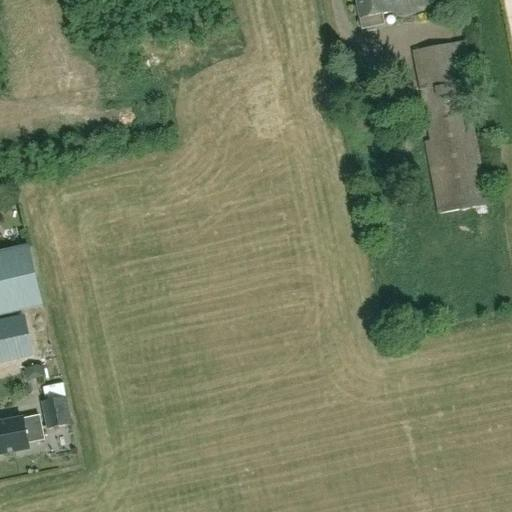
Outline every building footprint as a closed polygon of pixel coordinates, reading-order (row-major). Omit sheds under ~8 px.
[(355,0),(360,21),(361,20),(363,30),(384,26),(382,16),(389,14),(385,0),(355,0)] [(426,0),(385,0),(389,14),(396,13),(396,17),(418,13),(417,8),(428,6),(426,0)] [(466,43),(454,45),(414,52),(430,142),(426,142),(439,215),(487,206),(472,122),(467,123),(461,86),(474,84),(466,43)] [(353,121),(370,118),(362,78),(345,81),(353,121)] [(394,113),(370,118),(353,121),(356,133),(397,126),(394,113)] [(0,316),(42,306),(28,246),(0,252),(0,316)] [(46,396),(67,395),(66,383),(45,384),(46,396)] [(47,431),(72,426),(66,397),(41,402),(47,431)] [(29,444),(45,440),(40,416),(24,420),(24,419),(0,423),(0,455),(30,450),(29,444)]
